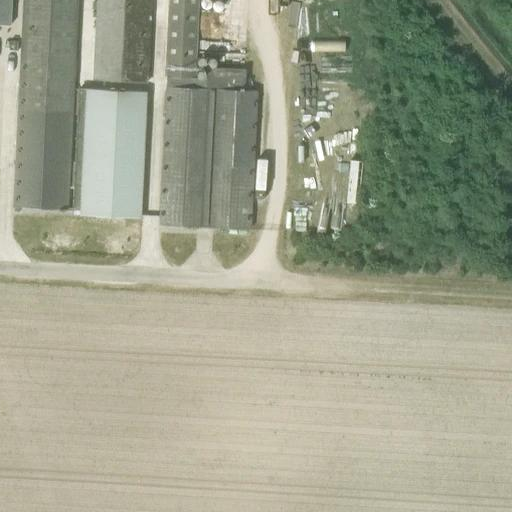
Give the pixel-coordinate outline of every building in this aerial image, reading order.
[(66,210),(78,0),(24,0),(14,208),(66,210)] [(151,0),(98,0),(94,82),(147,85),(151,0)] [(170,0),(168,77),(194,78),(196,0),(170,0)] [(249,230),(256,93),(245,92),(246,70),(206,68),(206,78),(194,78),(168,77),(167,86),(166,86),(159,225),(249,230)] [(79,90),(72,212),(80,213),(90,214),(90,216),(100,217),(100,214),(140,216),(147,94),(79,90)]
